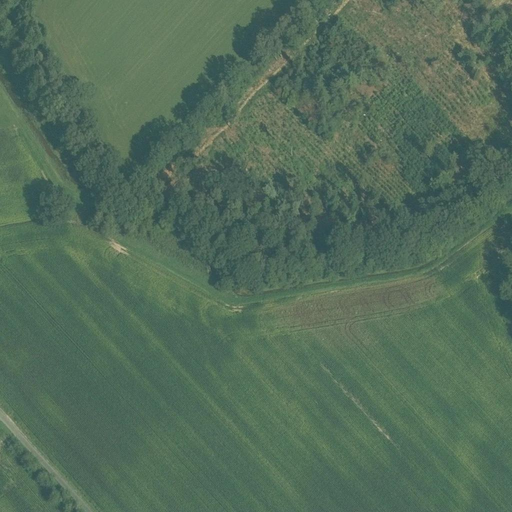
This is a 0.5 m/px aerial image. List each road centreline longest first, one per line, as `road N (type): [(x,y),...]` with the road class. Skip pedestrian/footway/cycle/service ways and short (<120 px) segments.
road 1 (track): [(0,87),(90,220),(240,298),(430,270),(511,204)]
road 2 (unclassified): [(91,511),(0,410)]
